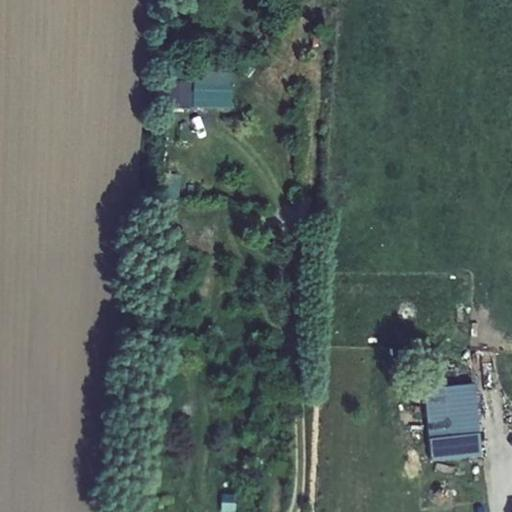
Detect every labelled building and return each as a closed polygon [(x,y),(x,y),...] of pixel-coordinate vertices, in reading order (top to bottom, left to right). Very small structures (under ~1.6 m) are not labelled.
[(191,108),(229,109),(231,60),(193,59),(191,108)] [(163,108),(189,109),(190,67),(169,67),(168,82),(164,82),(163,108)] [(255,120),(270,121),(271,86),(257,86),(255,120)] [(161,177),(158,201),(177,201),(179,178),(161,177)] [(501,418),(480,420),(483,445),(503,443),(501,418)]
